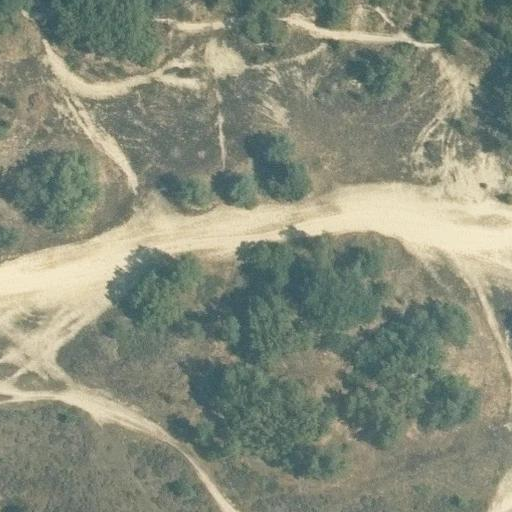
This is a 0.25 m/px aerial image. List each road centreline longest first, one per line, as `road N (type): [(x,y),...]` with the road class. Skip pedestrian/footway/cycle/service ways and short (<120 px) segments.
road 1 (track): [(0,284),(276,228),(385,226),(511,245)]
road 2 (track): [(239,511),(167,443),(65,392),(0,389)]
